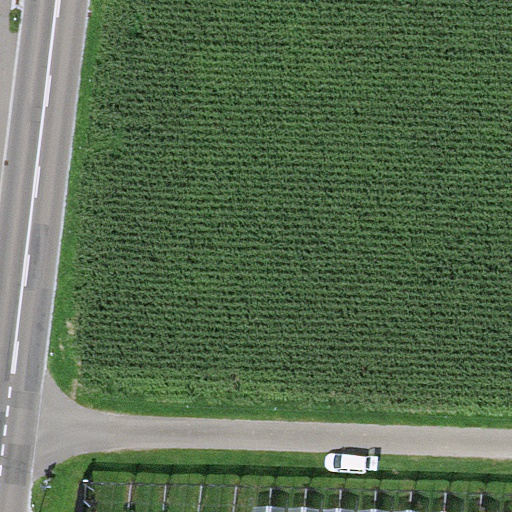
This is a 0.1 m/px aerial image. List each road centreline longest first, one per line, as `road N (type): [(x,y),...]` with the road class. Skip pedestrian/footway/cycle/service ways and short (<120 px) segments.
road 1 (residential): [(7,427),(511,440)]
road 2 (secondary): [(59,0),(7,427)]
